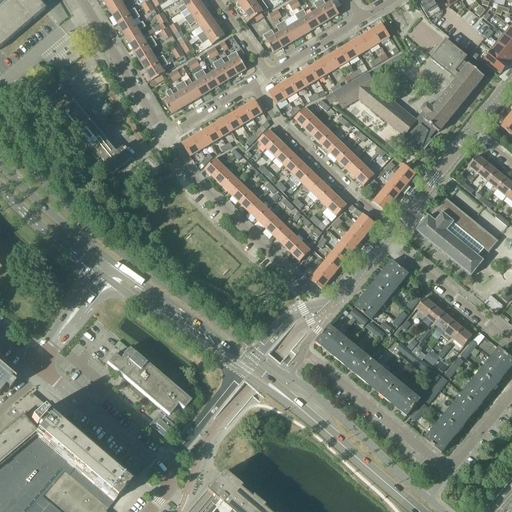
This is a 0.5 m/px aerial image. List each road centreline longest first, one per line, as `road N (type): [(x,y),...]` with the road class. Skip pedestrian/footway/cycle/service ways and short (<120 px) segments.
road 1 (residential): [(323,367),(448,468),(511,391)]
road 2 (residential): [(327,304),(191,178),(166,136)]
road 3 (secondary): [(106,278),(285,397)]
road 4 (secondary): [(285,397),(115,266)]
road 5 (residential): [(392,231),(275,120),(253,85)]
road 6 (residential): [(148,511),(168,487),(161,470),(48,373)]
road 7 (secondary): [(285,397),(420,511)]
road 8 (residential): [(511,344),(385,239)]
road 9 (residential): [(166,136),(83,0)]
road 10 (secondary): [(115,266),(0,160)]
road 11 (secondary): [(0,182),(106,278)]
road 12 (residential): [(392,231),(474,128)]
